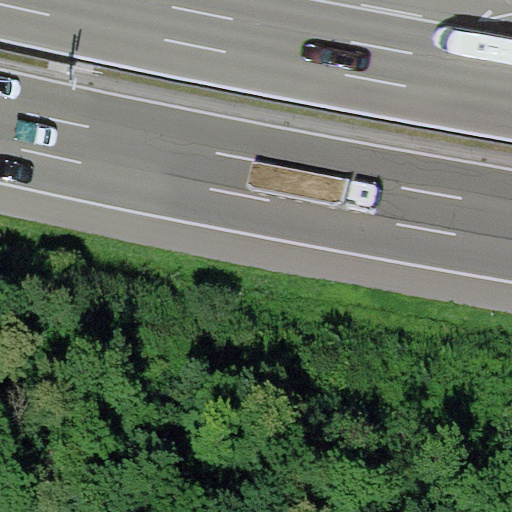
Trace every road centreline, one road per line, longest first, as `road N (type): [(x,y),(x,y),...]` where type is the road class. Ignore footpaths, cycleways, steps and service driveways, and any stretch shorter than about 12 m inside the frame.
road 1 (motorway): [(0,129),(511,230)]
road 2 (motorway): [(511,81),(97,0)]
